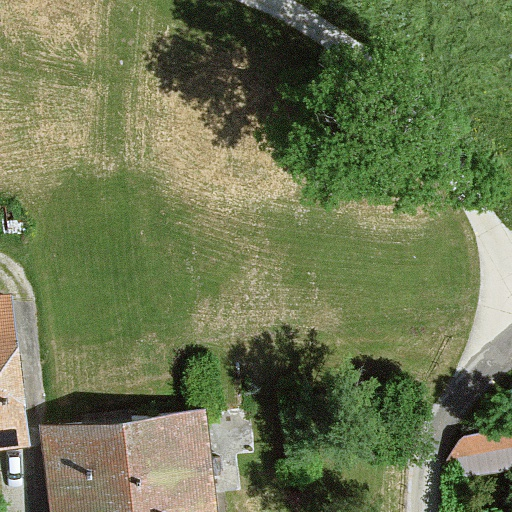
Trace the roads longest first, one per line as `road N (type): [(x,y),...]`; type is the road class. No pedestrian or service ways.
road 1 (unclassified): [(257,0),(334,36),(403,99),(457,169),(511,276)]
road 2 (unclassified): [(511,347),(442,422),(423,511)]
